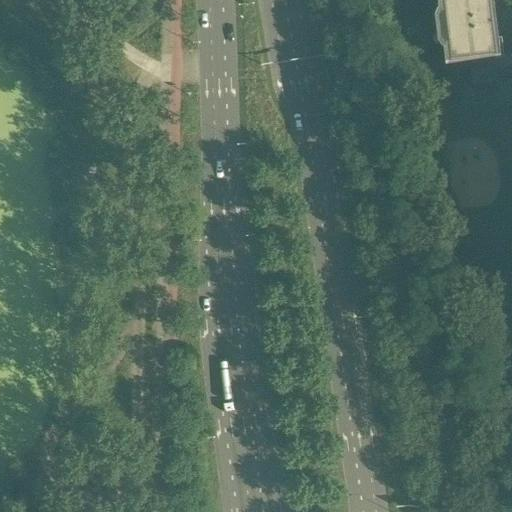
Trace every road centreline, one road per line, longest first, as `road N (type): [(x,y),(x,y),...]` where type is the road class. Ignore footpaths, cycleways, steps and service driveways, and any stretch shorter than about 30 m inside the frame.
road 1 (secondary): [(368,511),(333,212),(297,0)]
road 2 (secondary): [(210,0),(221,309),(250,511)]
